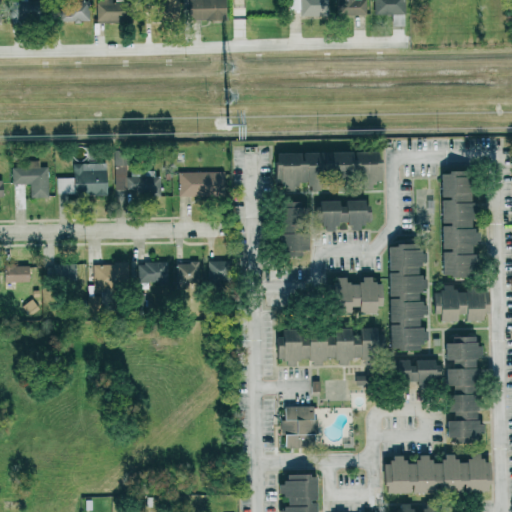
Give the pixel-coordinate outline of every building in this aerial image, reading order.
[(35,0),(18,0),(19,2),(10,1),(8,19),(34,22),(35,0)] [(96,0),(96,22),(121,23),(122,0),(96,0)] [(156,2),(156,18),(178,18),(178,0),(163,0),(163,2),(156,2)] [(187,0),(188,20),(225,19),(224,0),(187,0)] [(299,16),(327,15),(325,0),(287,0),(287,10),(299,9),(299,16)] [(335,0),(336,15),(366,15),(365,0),(335,0)] [(373,0),(374,14),(391,14),(392,26),(405,25),(404,0),(373,0)] [(59,22),(88,21),(88,1),(58,2),(59,22)] [(157,195),(157,171),(126,171),(126,151),(113,151),(113,195),(157,195)] [(377,151),(272,154),(273,185),(283,184),(283,191),(294,190),(294,183),(306,183),(306,190),(316,190),(316,175),(355,174),(355,190),(370,189),(370,182),(378,182),(377,151)] [(47,197),(47,167),(38,167),(38,160),(22,161),(22,167),(11,167),(11,184),(29,184),(29,197),(47,197)] [(105,194),(105,163),(72,163),(72,177),(55,178),(56,195),(105,194)] [(177,172),(177,197),(223,196),(223,171),(177,172)] [(440,277),(466,277),(465,270),(472,270),(472,242),(478,242),(477,230),(468,230),(467,172),(439,172),(440,277)] [(318,201),(319,231),(334,230),(334,223),(349,223),(349,230),(359,230),(358,222),(367,222),(366,201),(337,202),(337,200),(318,201)] [(299,257),(299,250),(306,250),(306,230),(305,230),(305,207),(295,207),(295,202),(277,202),(276,256),(299,257)] [(385,245),(389,347),(397,351),(418,351),(418,349),(426,335),(425,332),(417,327),(417,320),(421,314),(425,314),(425,306),(417,301),(417,289),(425,289),(425,280),(416,275),(416,269),(420,263),(425,262),(425,255),(417,251),(417,244),(385,245)] [(206,282),(226,282),(227,261),(206,261),(206,282)] [(136,287),(166,288),(167,262),(136,262),(136,287)] [(175,263),(175,289),(198,289),(198,262),(175,263)] [(74,264),(52,263),(52,280),(74,281),(74,264)] [(127,263),(93,263),(94,288),(128,287),(127,263)] [(28,281),(28,265),(3,266),(3,282),(28,281)] [(331,314),(348,314),(348,307),(356,307),(356,314),(374,314),(374,306),(380,307),(380,284),(370,284),(370,277),(360,277),(360,284),(346,283),(346,277),(331,277),(331,314)] [(485,290),(452,290),(452,285),(440,285),(440,292),(431,292),(432,315),(437,314),(437,322),(455,322),(455,315),(463,314),(463,321),(480,321),(480,313),(486,313),(485,290)] [(280,328),(279,333),(276,339),(272,360),(277,359),(288,366),(293,365),(296,360),(308,358),(310,366),(319,365),(324,357),(327,357),(340,365),(344,366),(349,357),(362,359),(366,359),(369,353),(379,351),(382,336),(375,334),(374,329),(358,327),(357,336),(350,335),(348,327),(330,330),(328,334),(323,335),(280,328)] [(445,438),(481,437),(481,422),(474,422),(473,357),(480,357),(480,345),(473,345),(473,337),(443,337),(444,389),(445,389),(445,438)] [(410,360),(387,360),(387,382),(436,381),(436,360),(410,360)] [(312,406),(283,406),(283,419),(280,419),(280,448),(312,447),(311,434),(316,434),(316,419),(312,420),(312,406)] [(487,493),(487,462),(479,462),(479,454),(468,454),(468,462),(454,462),(454,454),(440,454),(440,463),(428,463),(428,455),(414,455),(414,463),(400,463),(400,456),(389,456),(389,464),(381,464),(381,492),(487,493)] [(314,511),(313,475),(284,476),(284,483),(276,483),(277,496),(285,496),(285,508),(277,508),(277,511),(314,511)] [(393,511),(441,511),(442,509),(409,510),(409,503),(394,503),(393,511)]
